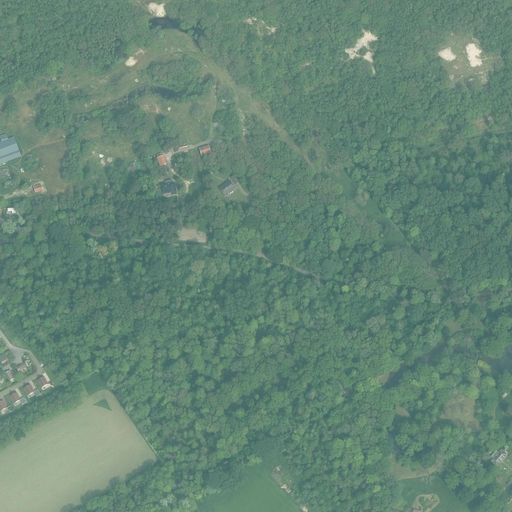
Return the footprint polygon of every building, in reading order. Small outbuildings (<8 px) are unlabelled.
[(0,135),(0,138),(1,142),(0,142),(0,163),(21,156),(14,137),(8,140),(6,134),(0,135)] [(199,149),(201,156),(211,153),(209,146),(199,149)] [(163,156),(157,159),(160,166),(166,164),(163,156)] [(165,185),(162,185),(164,194),(171,193),(171,195),(176,194),(174,184),(172,184),(172,180),(165,181),(165,185)] [(224,196),(235,188),(230,181),(219,189),(224,196)] [(41,185),(33,187),(35,193),(43,191),(41,185)] [(27,366),(25,363),(16,368),(19,371),(27,366)] [(11,373),(10,370),(5,373),(9,381),(13,379),(15,378),(13,374),(11,375),(10,374),(11,373)] [(41,388),(48,384),(44,377),(37,381),(41,388)] [(27,396),(34,392),(30,385),(23,388),(27,396)] [(14,404),(20,400),(16,393),(10,396),(14,404)] [(497,467),(507,455),(501,450),(491,462),(497,467)]
